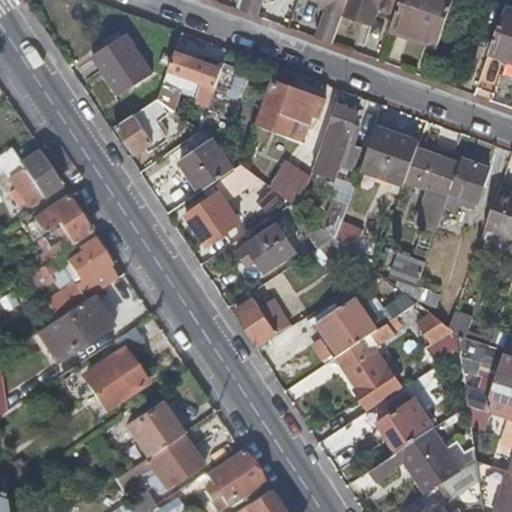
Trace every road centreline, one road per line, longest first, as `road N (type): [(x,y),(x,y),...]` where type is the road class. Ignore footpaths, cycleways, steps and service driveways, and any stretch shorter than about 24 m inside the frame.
road 1 (primary): [(323,511),(0,23)]
road 2 (residential): [(511,130),(149,0)]
